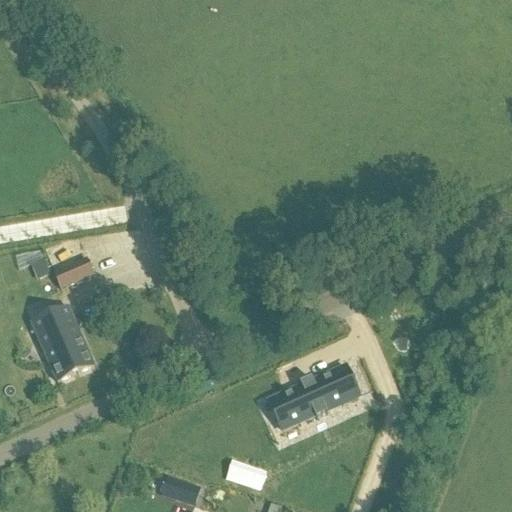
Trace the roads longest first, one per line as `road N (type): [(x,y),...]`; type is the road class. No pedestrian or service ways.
road 1 (unclassified): [(204,367),(105,144),(11,0)]
road 2 (unclassified): [(204,367),(511,222)]
road 3 (unclassified): [(0,463),(204,367)]
